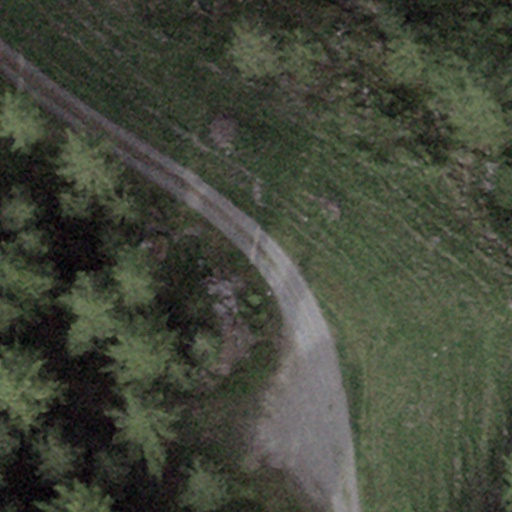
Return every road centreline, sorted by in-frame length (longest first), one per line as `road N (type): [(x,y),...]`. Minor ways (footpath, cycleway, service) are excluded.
road 1 (track): [(352,511),(316,313),(260,235),(0,45)]
road 2 (track): [(335,411),(190,413),(150,434)]
